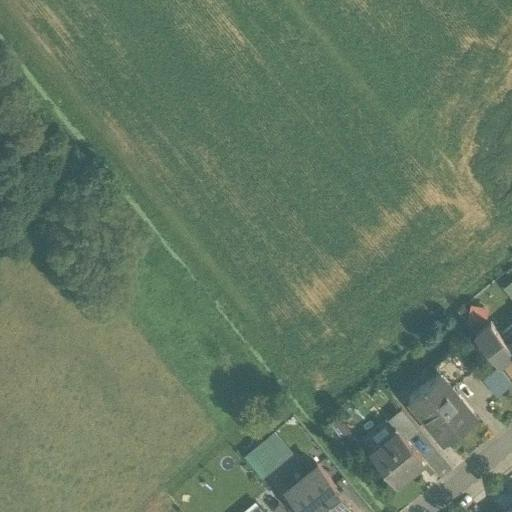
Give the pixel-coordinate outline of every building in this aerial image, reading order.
[(511,278),(503,286),(511,296),(511,278)] [(468,318),(486,320),(488,304),(470,302),(468,318)] [(501,333),(491,320),(475,333),(498,361),(511,348),(511,346),(508,342),(511,338),(511,337),(505,330),(501,333)] [(457,345),(434,365),(439,371),(440,370),(452,384),(474,366),(457,345)] [(497,393),(511,380),(511,379),(499,363),(483,376),(497,393)] [(452,384),(440,370),(439,371),(409,396),(446,439),(477,413),(452,384)] [(402,408),(389,419),(399,430),(400,429),(408,439),(420,429),(402,408)] [(408,439),(400,429),(399,430),(373,451),(396,480),(423,458),(408,439)] [(279,463),(261,441),(244,456),(262,477),(279,463)] [(357,511),(323,470),(297,491),(300,494),(296,497),(307,511),(357,511)]
